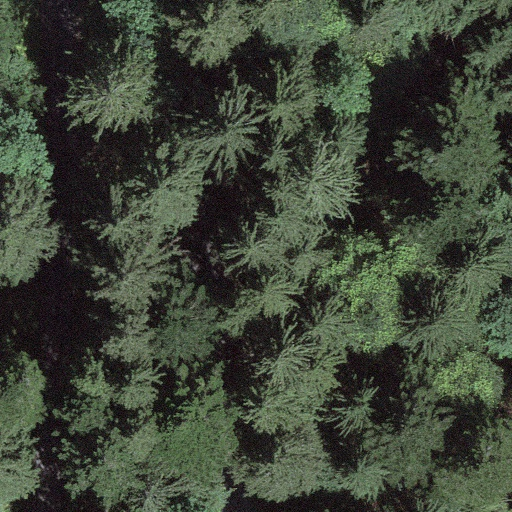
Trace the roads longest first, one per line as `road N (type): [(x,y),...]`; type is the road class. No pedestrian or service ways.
road 1 (track): [(239,511),(171,0)]
road 2 (track): [(57,0),(44,511)]
